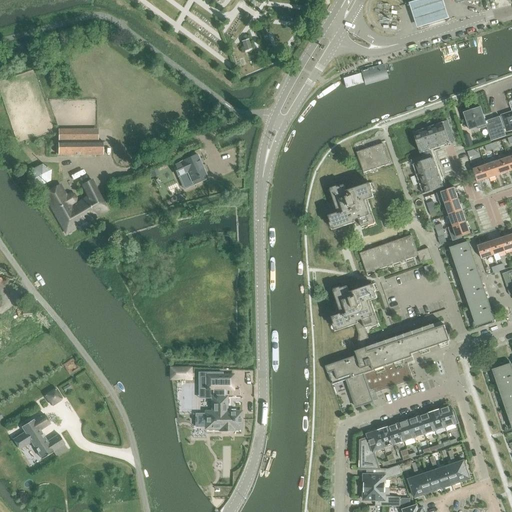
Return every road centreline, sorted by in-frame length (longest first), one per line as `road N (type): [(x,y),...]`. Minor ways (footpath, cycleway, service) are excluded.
road 1 (secondary): [(229,511),(250,470),(261,418),(262,174)]
road 2 (unclassified): [(147,511),(129,432),(108,390),(0,245)]
road 3 (residential): [(341,511),(342,428),(456,387)]
road 4 (unclassified): [(138,167),(244,113),(274,119)]
road 5 (residential): [(446,293),(429,239),(416,227),(356,247)]
road 6 (tertiary): [(388,48),(511,11)]
